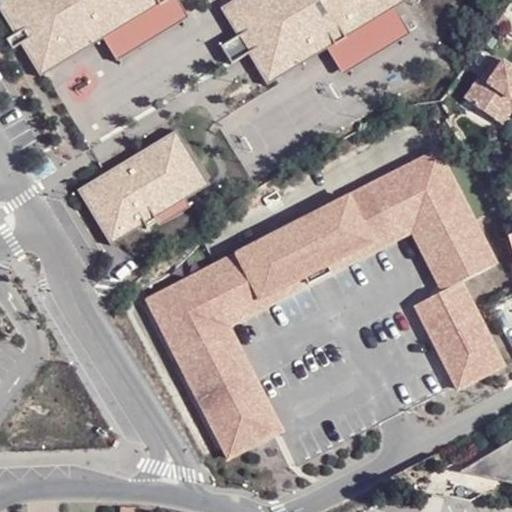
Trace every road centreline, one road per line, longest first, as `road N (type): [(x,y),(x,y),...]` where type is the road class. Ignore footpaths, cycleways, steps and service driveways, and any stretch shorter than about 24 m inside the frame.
road 1 (residential): [(290,511),(511,401)]
road 2 (residential): [(162,438),(85,322),(44,232)]
road 3 (residential): [(137,491),(0,496)]
